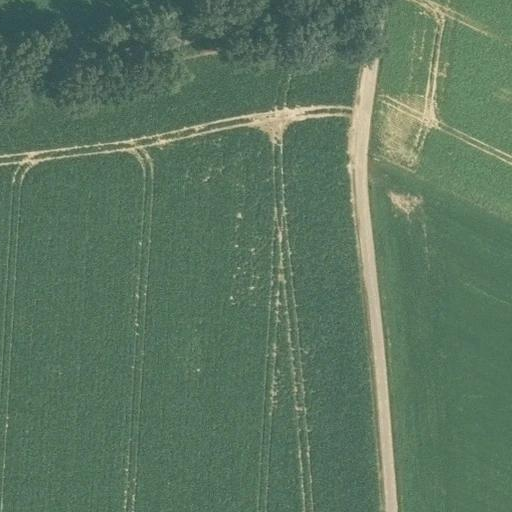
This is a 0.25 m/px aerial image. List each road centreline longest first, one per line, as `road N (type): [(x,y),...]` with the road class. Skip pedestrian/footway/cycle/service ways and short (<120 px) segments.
road 1 (unclassified): [(391,511),(361,173),(380,0)]
road 2 (unclassified): [(0,69),(130,52),(263,0)]
